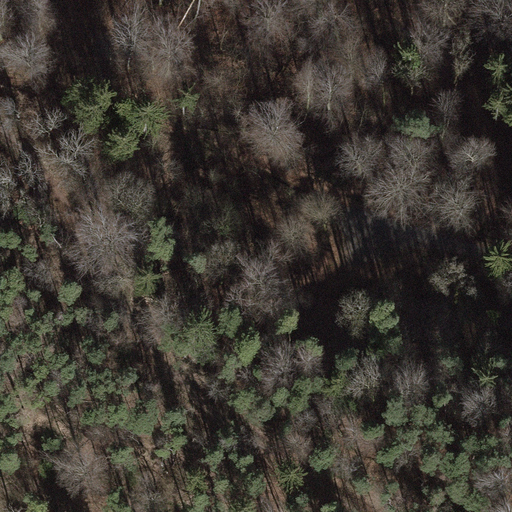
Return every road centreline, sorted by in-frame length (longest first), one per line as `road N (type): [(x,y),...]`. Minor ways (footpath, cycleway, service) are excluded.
road 1 (track): [(0,131),(31,158),(150,352),(221,418),(359,511)]
road 2 (track): [(341,209),(511,258)]
